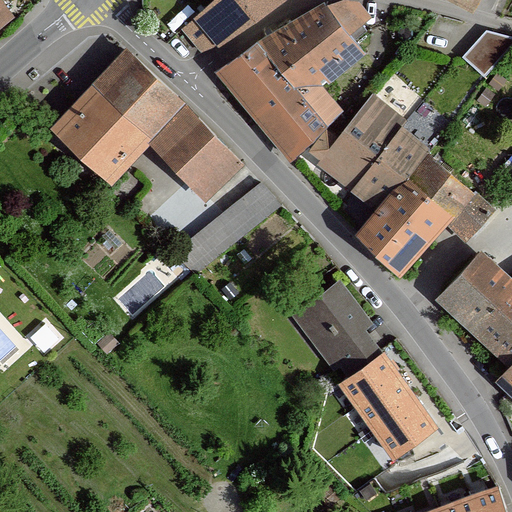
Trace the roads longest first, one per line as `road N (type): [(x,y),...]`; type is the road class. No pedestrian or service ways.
road 1 (tertiary): [(511,472),(473,400),(392,294),(185,81)]
road 2 (residential): [(185,81),(302,0)]
